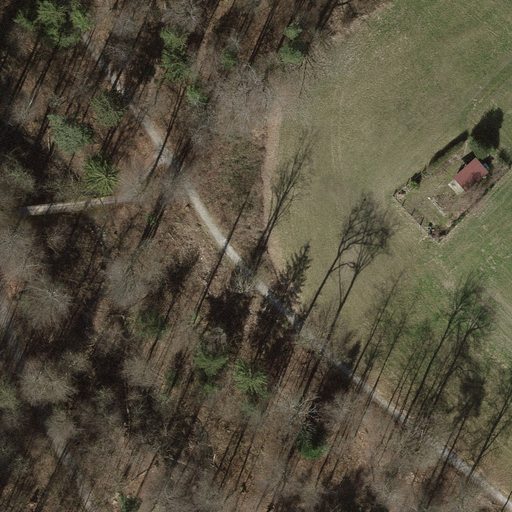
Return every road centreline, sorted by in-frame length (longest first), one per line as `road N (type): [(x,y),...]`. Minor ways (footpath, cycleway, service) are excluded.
road 1 (track): [(153,130),(252,277),(511,506)]
road 2 (track): [(98,511),(21,372),(0,301)]
